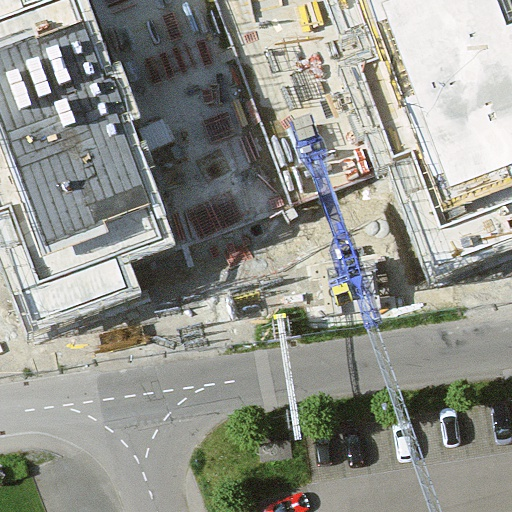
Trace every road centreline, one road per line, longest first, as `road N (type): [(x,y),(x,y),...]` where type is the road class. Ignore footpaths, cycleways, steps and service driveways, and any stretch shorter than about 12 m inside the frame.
road 1 (residential): [(511,347),(109,398)]
road 2 (residential): [(153,511),(109,398)]
